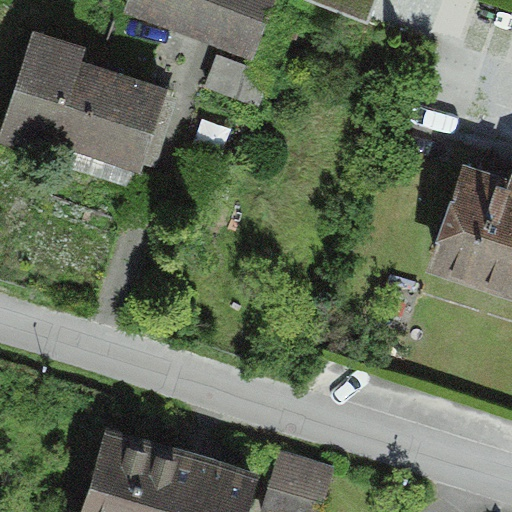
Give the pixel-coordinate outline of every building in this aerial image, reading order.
[(122,0),(117,14),(249,63),(272,0),(122,0)] [(75,39),(22,22),(0,88),(0,143),(136,189),(171,84),(71,51),(75,39)] [(511,176),(450,156),(415,265),(511,296),(511,176)] [(237,511),(250,466),(95,424),(71,511),(237,511)] [(321,511),(335,469),(278,451),(258,511),(321,511)]
